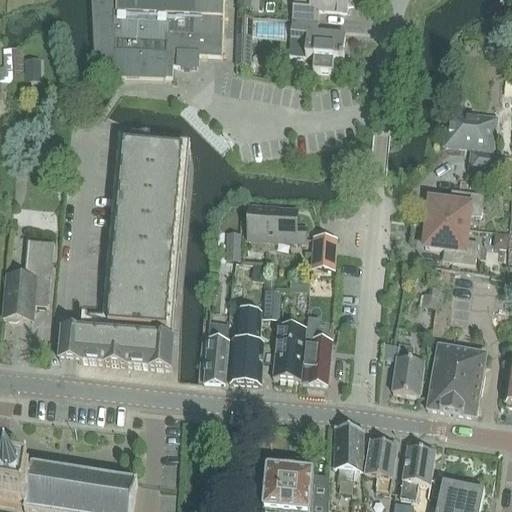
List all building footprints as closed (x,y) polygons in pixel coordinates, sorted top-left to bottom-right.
[(114,66),(113,80),(165,82),(165,81),(173,82),(173,70),(196,71),(197,59),(222,61),(225,0),(91,0),(94,64),(109,64),(109,66),(114,66)] [(294,0),(294,6),(293,24),(318,26),(319,14),(347,16),(348,9),(354,8),(352,0),(294,0)] [(252,20),(238,20),(237,68),(251,68),(252,20)] [(259,22),(258,33),(274,34),(274,23),(259,22)] [(293,24),(290,60),(314,62),(313,75),(333,77),(334,64),(340,64),(344,65),(345,61),(350,60),(348,47),(345,47),(345,40),(317,38),(318,26),(293,24)] [(0,52),(0,92),(24,91),(22,51),(0,52)] [(501,160),(491,159),(496,123),(450,117),(446,149),(473,152),(471,172),(499,176),(501,160)] [(189,159),(184,152),(119,146),(102,326),(173,333),(189,159)] [(431,204),(428,227),(468,232),(470,219),(481,220),(484,198),(458,195),(457,207),(431,204)] [(269,214),(269,212),(250,211),(249,245),(306,247),(307,232),(297,232),(298,215),(269,214)] [(468,232),(428,227),(425,251),(451,254),(450,266),(475,269),(478,246),(466,244),(468,232)] [(241,239),(227,238),(227,264),(240,264),(241,239)] [(312,272),(334,273),(336,244),(314,243),(312,272)] [(48,312),(54,248),(28,246),(25,281),(7,280),(4,322),(6,322),(9,325),(17,326),(20,323),(27,324),(28,319),(34,319),(35,310),(48,312)] [(280,316),(281,296),(277,295),(266,295),(265,295),(264,315),(280,316)] [(230,388),(262,390),(265,348),(257,347),(259,317),(239,315),(235,371),(231,371),(230,388)] [(304,386),(328,389),(332,345),(317,343),(320,323),(309,321),(306,343),(308,343),(304,386)] [(273,383),(301,386),(306,333),(279,330),(273,383)] [(62,334),(59,364),(70,365),(79,366),(171,374),(174,344),(73,335),(62,334)] [(205,386),(225,387),(229,343),(216,341),(216,344),(208,343),(205,386)] [(393,397),(420,401),(425,368),(413,366),(415,352),(400,350),(393,397)] [(438,351),(427,414),(476,423),(487,359),(438,351)] [(363,475),(364,435),(336,431),(336,432),(335,472),(343,473),(342,485),(354,486),(355,474),(363,475)] [(384,448),(384,447),(375,445),(375,447),(371,446),(366,480),(378,482),(376,497),(390,499),(398,451),(384,448)] [(401,504),(416,507),(419,489),(431,490),(436,457),(432,456),(432,454),(423,453),(423,455),(409,452),(401,504)] [(25,511),(133,511),(138,486),(32,470),(31,480),(0,474),(0,476),(0,506),(26,511),(25,511)] [(328,511),(330,481),(314,480),(314,478),(313,476),(269,472),(267,474),(263,511),(328,511)] [(443,487),(433,484),(433,486),(435,487),(431,506),(439,508),(438,511),(481,511),(485,495),(443,487)]
